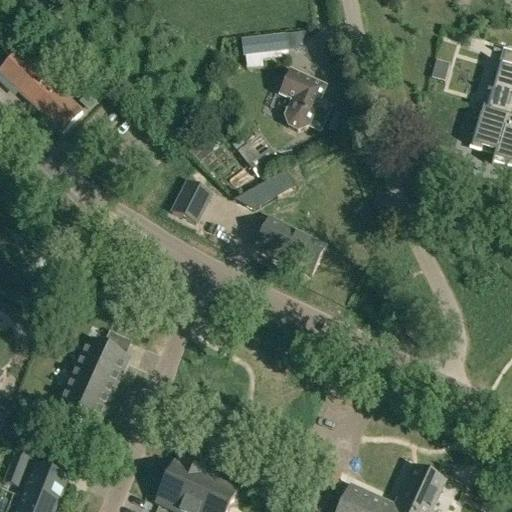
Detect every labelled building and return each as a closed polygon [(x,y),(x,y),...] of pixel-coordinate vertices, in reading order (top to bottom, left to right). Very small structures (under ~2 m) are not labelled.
[(244,60),(245,59),(281,55),(288,54),(285,38),(242,44),(244,60)] [(511,56),(502,54),(500,53),(499,54),(501,55),(504,56),(492,97),(490,96),(490,98),(492,98),(487,115),(484,114),(467,109),(467,110),(511,123),(511,56)] [(0,86),(8,94),(12,89),(63,137),(82,116),(17,55),(5,67),(1,63),(0,64),(0,86)] [(202,100),(210,89),(190,72),(181,82),(202,100)] [(298,134),(309,130),(326,91),(290,75),(279,98),(292,104),(284,119),(288,130),(298,134)] [(511,123),(467,110),(466,111),(479,115),(482,115),(472,150),(494,157),(494,159),(492,167),(493,167),(494,165),(511,170),(511,123)] [(187,186),(172,216),(196,228),(211,198),(187,186)] [(218,225),(203,216),(195,230),(211,239),(218,225)] [(254,250),(312,279),(326,251),(268,222),(254,250)] [(116,346),(137,354),(143,339),(122,331),(116,346)] [(98,429),(129,361),(87,342),(56,410),(98,429)] [(30,457),(17,452),(4,484),(17,489),(30,457)] [(181,468),(174,464),(155,506),(168,511),(228,511),(238,493),(202,477),(204,474),(183,464),(181,468)] [(17,511),(56,511),(68,483),(34,470),(17,511)] [(338,511),(431,511),(445,484),(413,470),(394,511),(349,490),(338,511)]
